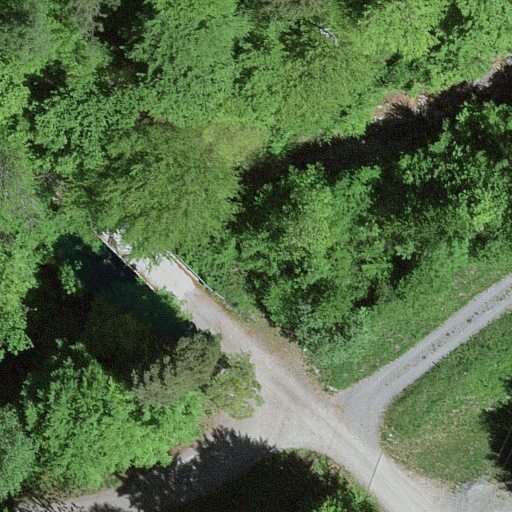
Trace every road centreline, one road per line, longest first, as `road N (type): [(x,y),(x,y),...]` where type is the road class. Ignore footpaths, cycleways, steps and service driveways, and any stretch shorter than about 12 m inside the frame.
road 1 (track): [(106,216),(324,430)]
road 2 (track): [(511,293),(324,430)]
road 3 (track): [(324,430),(118,511)]
road 4 (track): [(106,216),(66,185),(0,88)]
road 5 (track): [(324,430),(419,511)]
